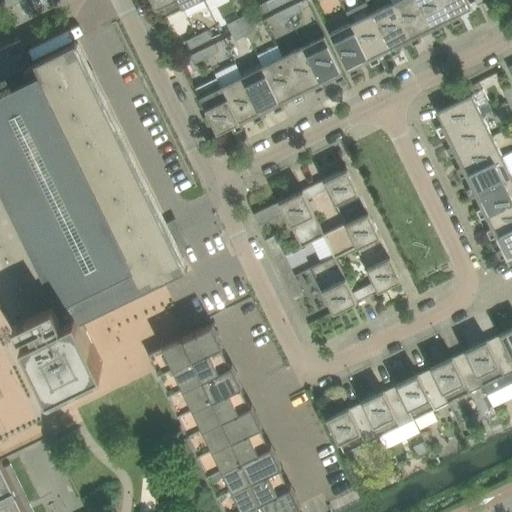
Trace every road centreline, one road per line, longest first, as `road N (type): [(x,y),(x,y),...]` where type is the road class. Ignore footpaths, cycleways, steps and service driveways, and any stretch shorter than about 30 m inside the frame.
road 1 (residential): [(309,367),(325,369),(456,307),(465,290),(465,273),(383,101)]
road 2 (residential): [(309,367),(295,356),(212,184)]
road 3 (residential): [(212,184),(123,0)]
road 4 (residential): [(212,184),(383,101)]
road 5 (residential): [(383,101),(511,38)]
